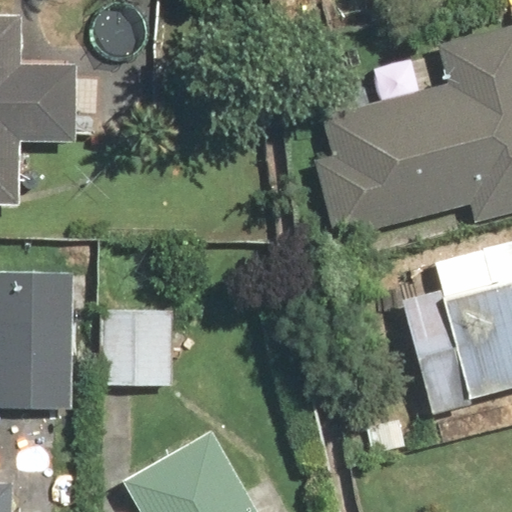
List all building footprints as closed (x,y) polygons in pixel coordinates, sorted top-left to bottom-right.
[(511,0),(510,0),(511,9),(511,26),(447,38),(455,84),(329,107),(338,155),(328,157),(342,234),(475,209),(476,219),(511,212),(511,0)] [(0,205),(32,207),(35,143),(93,145),(96,68),(33,66),(35,14),(0,12),(0,205)] [(409,297),(439,411),(511,391),(511,242),(447,260),(454,284),(409,297)] [(79,272),(0,271),(0,409),(79,410),(79,272)] [(179,305),(108,303),(106,383),(177,385),(179,305)] [(268,511),(220,429),(132,480),(150,511),(268,511)] [(20,511),(21,480),(0,478),(0,511),(20,511)]
